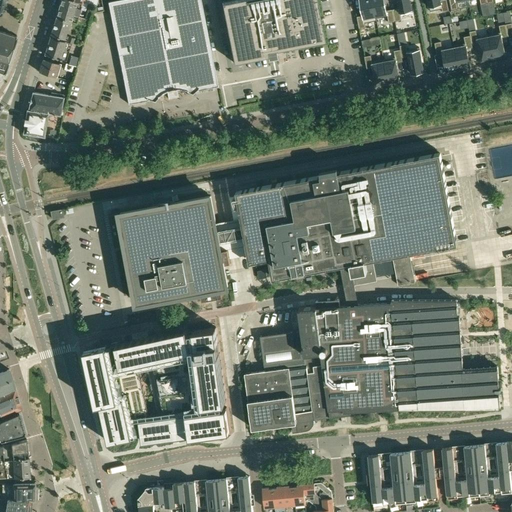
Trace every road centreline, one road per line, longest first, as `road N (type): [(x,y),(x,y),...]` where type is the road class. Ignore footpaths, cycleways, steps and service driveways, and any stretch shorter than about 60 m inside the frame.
road 1 (unclassified): [(511,72),(100,152),(9,156)]
road 2 (tertiary): [(334,441),(511,424)]
road 3 (secondary): [(56,321),(9,156)]
road 4 (tertiary): [(97,477),(253,449)]
road 5 (secondary): [(97,477),(59,330)]
road 6 (secondary): [(41,337),(87,480)]
road 7 (secondary): [(0,188),(38,326)]
road 8 (unknown): [(116,382),(136,407),(233,395)]
